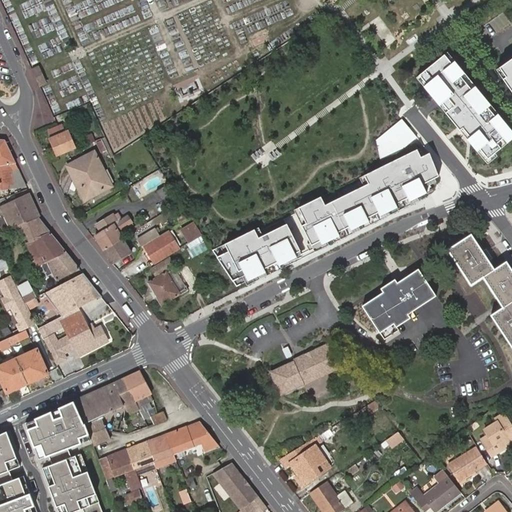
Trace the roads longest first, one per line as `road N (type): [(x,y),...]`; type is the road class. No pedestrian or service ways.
road 1 (residential): [(161,346),(425,215),(480,198)]
road 2 (tertiary): [(24,137),(63,220),(161,346)]
road 3 (tertiary): [(161,346),(289,511)]
road 4 (tertiary): [(8,416),(161,346)]
road 5 (residential): [(395,92),(480,198)]
